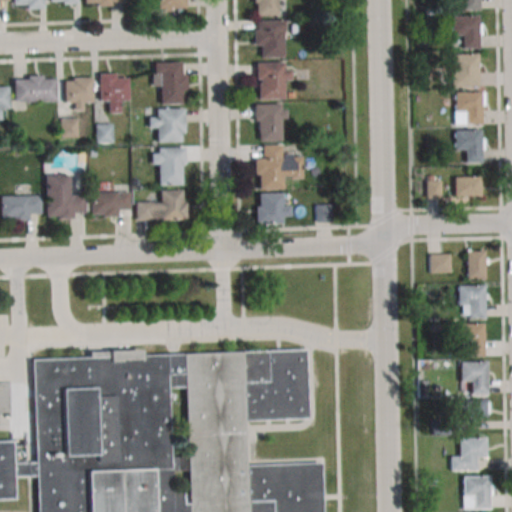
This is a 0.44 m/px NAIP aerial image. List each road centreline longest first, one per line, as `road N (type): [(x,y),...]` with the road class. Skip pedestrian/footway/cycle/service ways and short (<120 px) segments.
road 1 (residential): [(387,511),(378,0)]
road 2 (residential): [(59,264),(382,244)]
road 3 (residential): [(221,259),(212,0)]
road 4 (residential): [(0,49),(212,42)]
road 5 (residential): [(382,244),(404,232),(511,222)]
